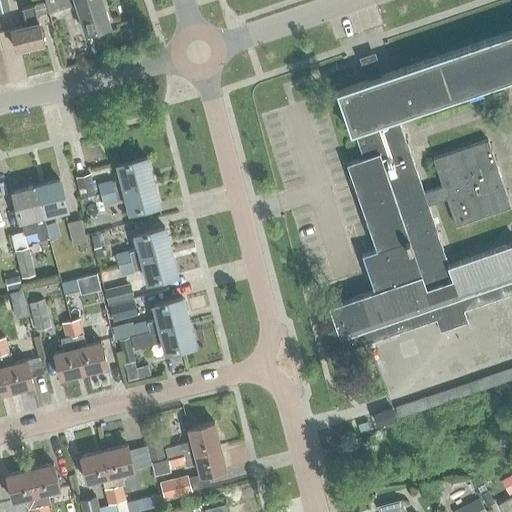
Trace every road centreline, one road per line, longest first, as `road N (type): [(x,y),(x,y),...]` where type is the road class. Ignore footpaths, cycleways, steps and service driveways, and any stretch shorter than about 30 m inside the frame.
road 1 (residential): [(260,368),(269,323),(198,52)]
road 2 (residential): [(0,434),(260,368)]
road 3 (residential): [(0,104),(198,52)]
road 4 (tertiary): [(198,52),(358,0)]
road 5 (residential): [(316,511),(288,402),(260,368)]
